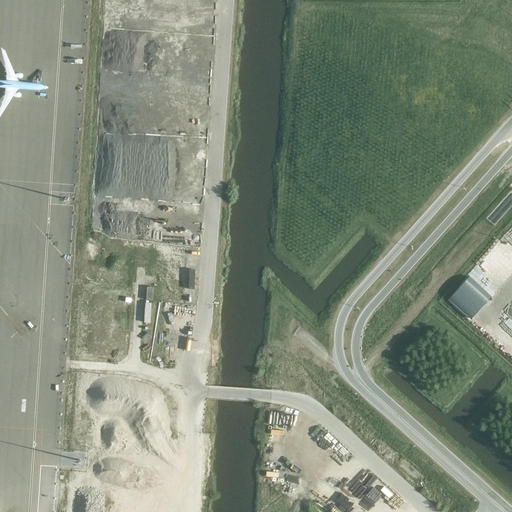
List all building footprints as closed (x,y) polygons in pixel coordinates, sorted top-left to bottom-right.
[(154,289),(145,288),(145,302),(153,303),(154,289)] [(269,441),(281,442),(282,430),(270,430),(269,441)] [(267,476),(280,476),(281,451),(269,450),(267,476)] [(303,494),(304,489),(286,484),(285,489),(303,494)] [(328,510),(330,511),(348,511),(337,501),(328,510)]
